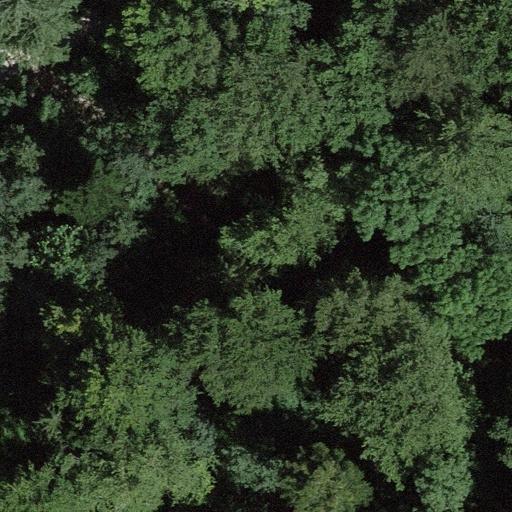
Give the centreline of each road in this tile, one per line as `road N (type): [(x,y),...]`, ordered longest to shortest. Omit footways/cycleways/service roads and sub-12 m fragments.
road 1 (track): [(11,61),(319,292),(446,334),(511,335)]
road 2 (track): [(0,66),(167,0)]
